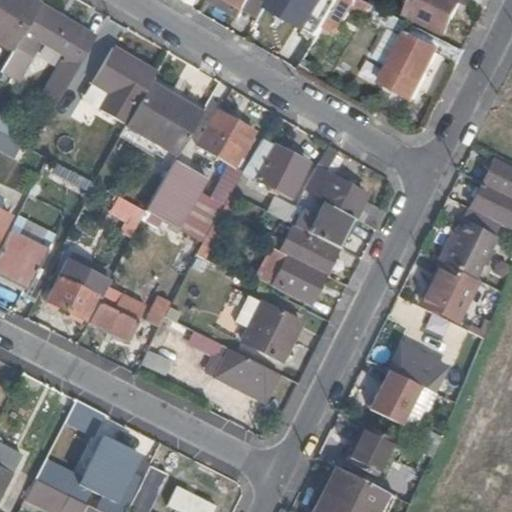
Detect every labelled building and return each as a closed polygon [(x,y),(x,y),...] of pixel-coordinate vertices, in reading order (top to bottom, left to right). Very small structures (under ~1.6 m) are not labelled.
[(37,4),(30,0),(0,0),(0,36),(13,45),(37,4)] [(220,0),(218,5),(228,11),(233,2),(259,18),(269,0),(220,0)] [(289,0),(308,11),(327,22),(339,0),(289,0)] [(324,26),(321,31),(326,33),(329,29),(333,32),(352,0),(339,0),(327,22),(324,26)] [(488,1),(488,0),(408,0),(405,7),(409,9),(406,15),(444,34),(460,2),(465,5),(468,0),(472,0),(485,7),(488,1)] [(40,6),(5,67),(20,77),(41,40),(66,55),(44,93),(57,100),(94,38),(40,6)] [(458,62),(463,50),(385,11),(374,6),(367,19),(406,38),(377,94),(407,109),(436,51),(458,62)] [(327,22),(308,11),(306,15),(324,26),(327,22)] [(149,68),(118,50),(104,73),(135,91),(149,68)] [(173,158),(200,111),(150,82),(123,128),(173,158)] [(242,171),(242,170),(233,165),(254,130),(216,108),(196,143),(228,162),(219,178),(220,179),(209,198),(221,206),(242,171)] [(45,156),(0,131),(0,151),(19,161),(14,170),(33,179),(45,156)] [(306,161),(261,138),(242,170),(242,171),(289,195),(306,161)] [(337,149),(327,144),(303,186),(354,213),(352,216),(374,229),(377,222),(374,220),(380,209),(368,203),(362,214),(355,211),(364,194),(323,172),(337,149)] [(511,170),(493,161),(481,183),(511,198),(511,170)] [(158,184),(143,209),(158,218),(161,213),(156,210),(165,195),(182,205),(192,188),(198,178),(171,162),(158,184)] [(92,182),(90,181),(68,169),(65,175),(70,177),(69,178),(88,189),(92,182)] [(511,198),(481,183),(470,205),(508,224),(511,215),(511,198)] [(161,213),(158,218),(201,241),(210,225),(221,206),(209,198),(192,188),(182,205),(165,195),(156,210),(161,213)] [(273,194),(264,210),(286,221),(289,214),(294,205),(273,194)] [(107,213),(131,226),(141,208),(117,195),(107,213)] [(337,246),(352,216),(323,202),(315,217),(300,210),(296,217),(289,214),(286,221),(315,235),(337,246)] [(47,244),(52,234),(18,216),(13,227),(47,244)] [(448,237),(437,258),(477,278),(498,235),(462,216),(455,231),(451,239),(448,237)] [(210,225),(201,241),(195,251),(205,257),(220,230),(210,225)] [(44,250),(8,230),(0,245),(0,275),(25,289),(44,250)] [(154,263),(161,239),(148,235),(141,258),(154,263)] [(310,301),(335,250),(307,235),(302,243),(286,235),(280,247),(296,255),(295,258),(271,246),(259,270),(276,278),(273,283),(310,301)] [(100,296),(109,278),(67,256),(45,299),(81,318),(82,316),(88,319),(100,296)] [(441,263),(421,302),(437,309),(439,305),(449,310),(451,305),(459,309),(474,280),(441,263)] [(119,293),(114,308),(138,317),(143,302),(119,293)] [(155,324),(168,300),(156,294),(143,318),(155,324)] [(279,359),(300,319),(262,300),(261,301),(246,294),(233,319),(248,326),(241,339),(279,359)] [(88,319),(87,320),(126,339),(137,319),(111,307),(113,304),(100,296),(88,319)] [(400,345),(389,368),(430,389),(442,365),(400,345)] [(263,402),(278,372),(228,347),(212,375),(263,402)] [(409,380),(388,370),(366,413),(400,431),(407,417),(398,412),(407,394),(403,391),(409,380)] [(394,439),(362,424),(343,462),(375,478),(394,439)] [(423,435),(416,450),(429,456),(435,442),(423,435)] [(140,458),(104,440),(80,489),(116,506),(140,458)] [(0,496),(20,457),(0,446),(0,496)] [(62,480),(42,470),(36,481),(57,492),(62,480)] [(388,511),(395,499),(335,470),(313,511),(388,511)] [(149,511),(162,488),(150,483),(134,511),(149,511)] [(166,502),(184,511),(214,511),(216,509),(197,499),(198,496),(175,484),(166,502)]
